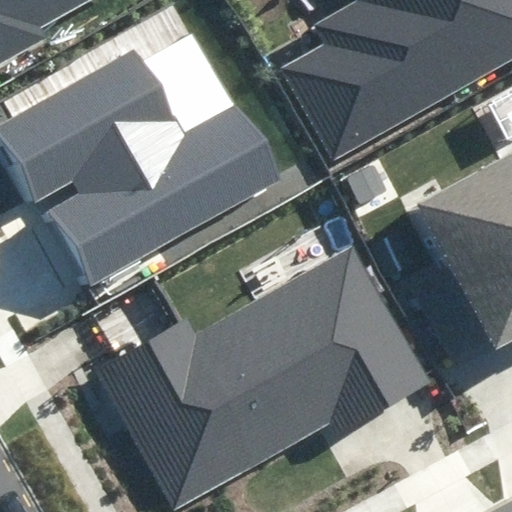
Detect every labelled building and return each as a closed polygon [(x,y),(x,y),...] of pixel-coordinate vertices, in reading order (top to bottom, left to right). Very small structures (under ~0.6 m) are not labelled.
[(0,0),(0,60),(43,38),(34,21),(76,0),(0,0)] [(278,67),(335,163),(511,60),(511,0),(364,0),(314,29),(321,41),(278,67)] [(185,133),(138,52),(0,130),(0,133),(37,198),(72,179),(79,191),(48,209),(92,285),(283,176),(240,102),(185,133)] [(511,149),(415,203),(497,349),(511,340),(511,149)] [(221,316),(290,442),(322,424),(331,439),(432,381),(352,241),(221,316)] [(290,442),(221,316),(191,333),(182,317),(94,367),(175,508),(290,442)]
